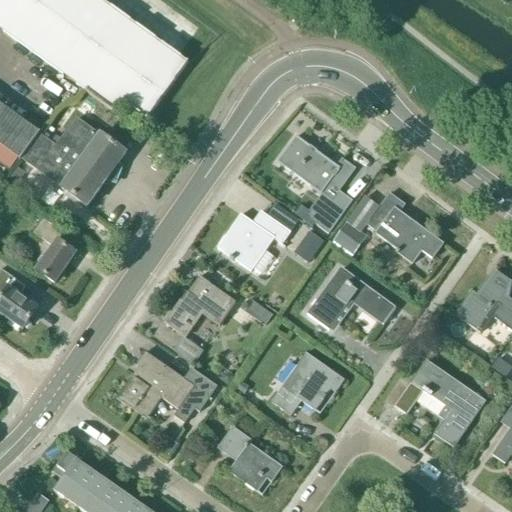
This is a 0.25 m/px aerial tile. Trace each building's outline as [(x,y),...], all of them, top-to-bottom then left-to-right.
[(0,0),(0,31),(138,132),(187,65),(97,0),(0,0)] [(21,160),(38,137),(40,134),(0,105),(0,148),(19,163),(21,160)] [(38,137),(21,160),(39,172),(39,173),(62,189),(61,191),(86,209),(125,155),(100,137),(99,138),(76,121),(55,150),(38,137)] [(336,168),(296,138),(277,164),(294,176),(302,166),(317,177),(309,188),(321,196),(321,195),(332,203),(355,171),(341,161),(336,168)] [(432,261),(443,246),(399,214),(404,207),(389,196),(366,227),(376,234),(375,236),(397,252),(395,254),(412,266),(421,254),(432,261)] [(38,222),(45,211),(32,202),(25,214),(38,222)] [(324,232),(333,220),(317,209),(308,221),(324,232)] [(259,230),(240,217),(217,250),(251,274),(253,271),(261,277),(273,259),(265,253),(274,241),(282,247),(290,235),(267,218),(259,230)] [(54,285),(75,255),(57,243),(63,235),(43,222),(34,235),(52,248),(35,272),(54,285)] [(353,257),(366,238),(346,224),(332,243),(353,257)] [(316,254),(323,243),(309,234),(302,245),(316,254)] [(395,311),(341,271),(307,317),(328,332),(350,302),(383,327),(395,311)] [(0,316),(22,332),(37,310),(7,290),(13,281),(0,272),(0,297),(1,298),(0,299),(0,316)] [(511,332),(511,303),(505,298),(510,284),(495,273),(476,298),(472,295),(456,316),(480,334),(496,313),(506,321),(503,326),(511,332)] [(235,305),(208,287),(209,286),(199,278),(188,295),(187,294),(165,325),(185,339),(201,315),(219,328),(235,305)] [(264,328),(272,317),(251,302),(243,314),(264,328)] [(174,374),(145,354),(135,368),(138,370),(131,380),(133,381),(120,400),(148,419),(161,400),(178,412),(173,419),(184,426),(194,411),(199,414),(217,389),(181,364),(174,374)] [(335,395),(344,383),(306,355),(271,404),(290,418),(301,404),(315,413),(330,392),(335,395)] [(485,404),(426,363),(394,409),(406,418),(415,404),(444,423),(434,437),(454,449),(485,404)] [(511,428),(492,457),(504,466),(510,457),(511,458),(511,428)] [(262,498),(282,469),(249,446),(251,443),(232,429),(217,450),(235,463),(228,474),(262,498)] [(79,511),(139,511),(74,466),(76,463),(66,456),(59,467),(67,473),(53,493),(79,511)] [(29,511),(42,511),(48,504),(40,498),(29,511)]
